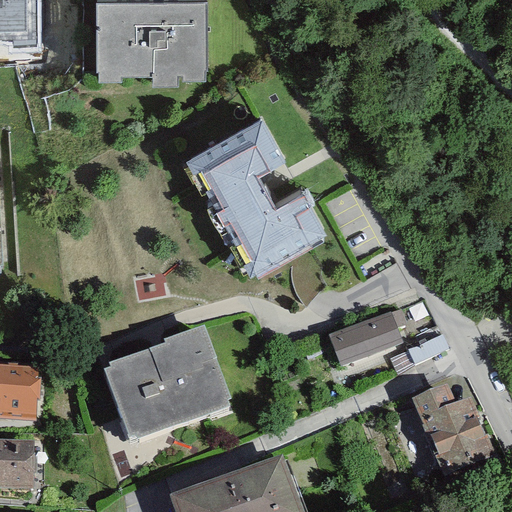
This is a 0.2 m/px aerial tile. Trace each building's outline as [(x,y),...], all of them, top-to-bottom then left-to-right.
[(41,0),(0,0),(0,42),(12,42),(12,51),(42,51),(41,0)] [(208,1),(93,1),(93,73),(97,73),(97,82),(120,82),(120,76),(152,76),(152,86),(177,86),(177,76),(182,76),(182,81),(206,81),(206,72),(209,72),(208,1)] [(256,175),(284,159),(262,120),(189,160),(252,273),(324,234),(302,195),(275,210),(256,175)] [(403,317),(331,346),(343,376),(405,352),(399,336),(409,332),(403,317)] [(409,349),(418,365),(453,347),(446,335),(409,349)] [(133,437),(228,407),(206,336),(111,366),(133,437)] [(0,362),(0,416),(37,419),(40,365),(0,362)] [(447,400),(416,414),(449,486),(495,466),(471,414),(457,421),(447,400)] [(0,489),(34,492),(38,449),(0,445),(0,489)] [(171,495),(177,511),(303,511),(282,454),(171,495)]
